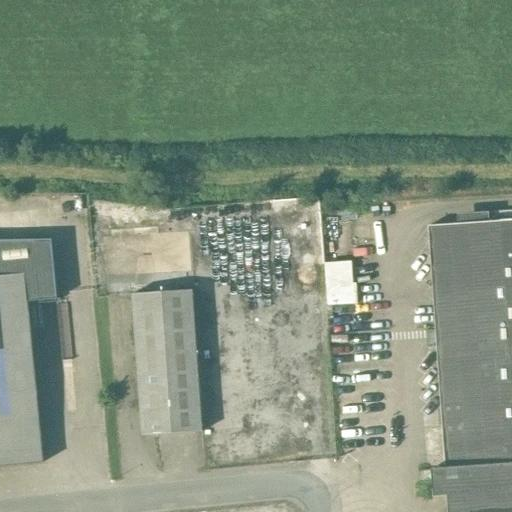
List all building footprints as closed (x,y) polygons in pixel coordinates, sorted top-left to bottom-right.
[(511,220),(427,226),(444,468),(511,463),(511,220)] [(52,240),(0,240),(0,276),(25,274),(27,302),(57,299),(52,240)] [(350,262),(325,263),(326,285),(352,283),(350,262)] [(25,274),(0,276),(0,466),(43,463),(38,413),(27,302),(25,274)] [(192,290),(132,294),(138,376),(150,375),(154,435),(201,432),(192,290)] [(511,511),(511,463),(444,468),(431,469),(433,497),(447,496),(448,511),(511,511)]
